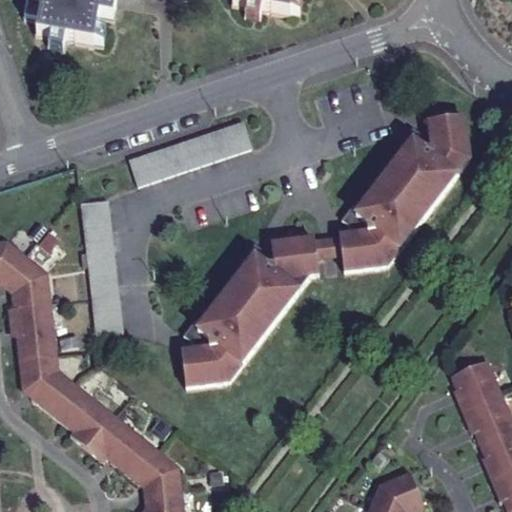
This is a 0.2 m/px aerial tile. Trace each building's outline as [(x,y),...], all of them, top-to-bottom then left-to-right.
[(27,0),(24,26),(37,28),(36,40),(47,42),(45,54),(60,56),(62,44),(102,50),(104,37),(97,36),(99,23),(109,24),(112,7),(113,0),(27,0)] [(265,22),(268,12),(305,18),(308,6),(297,4),(297,0),(240,0),(240,7),(253,9),(251,20),(265,22)] [(402,149),(409,155),(363,215),(355,210),(343,226),(353,233),(354,241),(341,242),(346,278),(389,272),(471,166),(465,123),(429,127),(431,140),(424,141),(414,134),(402,149)] [(244,126),(129,164),(138,191),(253,153),(244,126)] [(111,203),(84,207),(89,256),(99,340),(127,338),(111,203)] [(0,286),(11,296),(13,314),(8,314),(11,336),(16,335),(19,367),(21,366),(24,387),(35,396),(30,402),(73,436),(70,440),(103,467),(107,463),(145,495),(148,510),(146,511),(183,511),(180,472),(58,374),(47,277),(6,245),(0,245),(0,286)] [(320,281),(316,245),(272,251),(273,256),(266,257),(256,250),(244,265),(251,271),(204,331),(197,326),(185,342),(195,349),(196,357),(183,359),(188,394),(192,394),(231,389),(313,282),(320,281)] [(480,432),(483,441),(491,432),(505,414),(509,411),(511,407),(511,405),(511,403),(497,368),(460,383),(468,403),(465,404),(471,419),(476,433),(480,432)] [(491,432),(483,441),(487,451),(487,452),(490,458),(493,456),(510,434),(511,432),(511,407),(509,411),(505,414),(491,432)] [(511,511),(511,432),(510,434),(493,456),(490,458),(495,471),(492,472),(498,487),(504,502),(507,501),(511,511)] [(376,511),(424,511),(428,507),(430,505),(418,476),(387,488),(376,511)]
